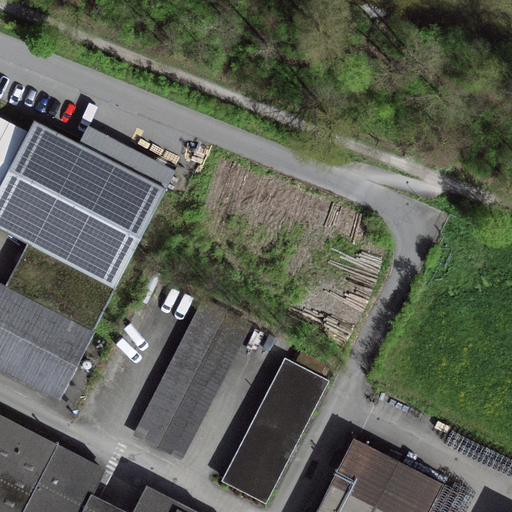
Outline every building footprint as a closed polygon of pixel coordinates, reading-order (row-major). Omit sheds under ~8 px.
[(0,366),(65,397),(171,177),(40,113),(35,123),(0,105),(0,230),(26,243),(7,284),(0,280),(0,366)] [(137,442),(177,461),(241,338),(202,318),(137,442)] [(222,487),(258,507),(316,390),(281,370),(222,487)] [(0,511),(182,511),(152,496),(143,511),(128,511),(91,493),(103,470),(0,416),(0,511)] [(428,511),(442,485),(354,440),(317,511),(428,511)]
